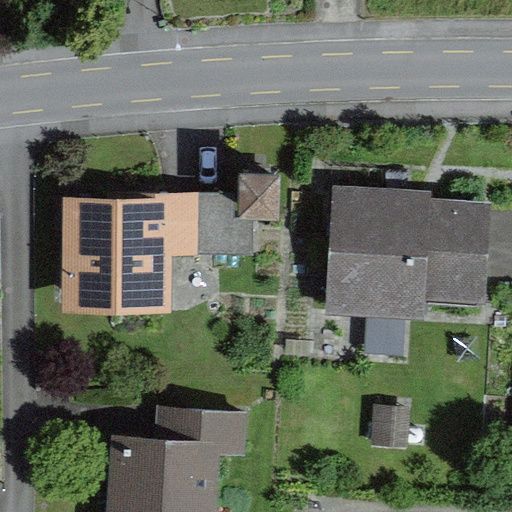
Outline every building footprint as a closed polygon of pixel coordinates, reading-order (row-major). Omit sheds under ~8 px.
[(303,170),(267,169),(267,178),(236,178),(236,215),(303,216),(303,170)] [(435,196),(339,192),(333,317),(426,321),(426,304),(484,306),(488,220),(434,218),(435,196)] [(212,193),(67,198),(71,310),(178,306),(176,256),(214,254),(212,193)] [(158,444),(121,442),(117,511),(216,511),(219,468),(252,469),(255,415),(160,411),(158,444)] [(402,412),(372,411),(371,454),(400,455),(402,412)]
